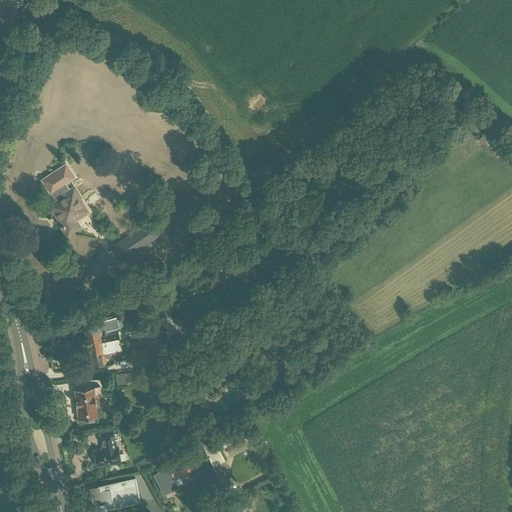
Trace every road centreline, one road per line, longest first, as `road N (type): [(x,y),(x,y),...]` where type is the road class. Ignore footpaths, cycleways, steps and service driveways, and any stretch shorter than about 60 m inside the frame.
road 1 (tertiary): [(17,327),(25,423),(58,500)]
road 2 (tertiary): [(58,500),(17,327)]
